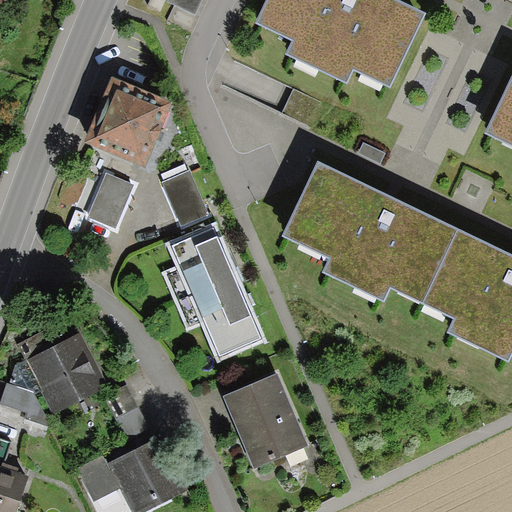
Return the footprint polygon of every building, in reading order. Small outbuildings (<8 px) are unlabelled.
[(166,0),(151,0),(149,6),(162,12),(166,0)] [(170,0),(169,2),(195,14),(201,0),(170,0)] [(393,0),(270,0),(257,29),(296,47),(290,60),(344,85),(351,70),(390,88),(425,15),(393,0)] [(114,77),(87,142),(146,167),(174,102),(114,77)] [(511,78),(485,134),(511,146),(511,78)] [(319,163),(283,237),(331,261),(325,274),(384,302),(390,288),(423,304),(459,231),(319,163)] [(189,171),(161,182),(181,227),(208,215),(189,171)] [(135,186),(107,173),(88,216),(117,228),(135,186)] [(214,228),(170,247),(218,361),(264,342),(214,228)] [(511,255),(459,231),(423,304),(454,321),(449,332),(509,361),(511,355),(511,255)] [(16,369),(10,386),(7,385),(0,403),(0,405),(23,413),(21,421),(49,429),(49,426),(32,393),(40,389),(54,414),(107,386),(82,337),(55,351),(45,333),(20,346),(28,363),(16,369)] [(275,381),(219,407),(236,444),(245,440),(260,474),(307,452),(275,381)] [(128,387),(104,400),(127,444),(151,431),(128,387)] [(0,511),(17,511),(28,477),(18,474),(20,468),(5,462),(11,443),(0,439),(0,511)] [(157,441),(107,466),(119,490),(130,511),(147,511),(184,494),(157,441)] [(103,458),(76,472),(92,504),(119,490),(107,466),(103,458)]
